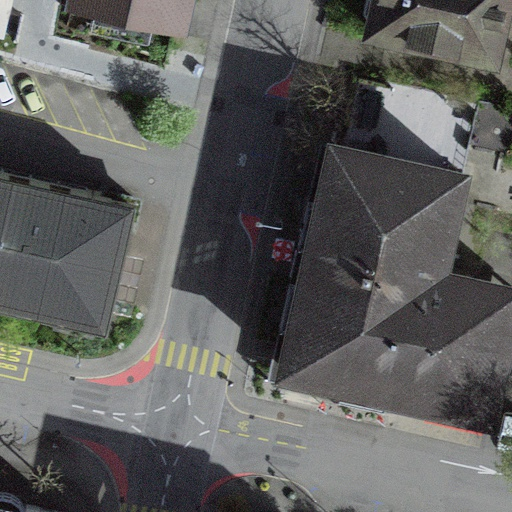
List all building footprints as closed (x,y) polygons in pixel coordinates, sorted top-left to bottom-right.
[(96,0),(176,17),(179,0),(96,0)] [(511,67),(511,0),(391,0),(381,51),(510,77),(511,67)] [(490,186),(356,157),(304,393),(511,438),(511,293),(468,284),(490,186)] [(0,304),(104,328),(132,211),(0,180),(0,304)] [(0,511),(64,511),(0,497),(0,511)]
